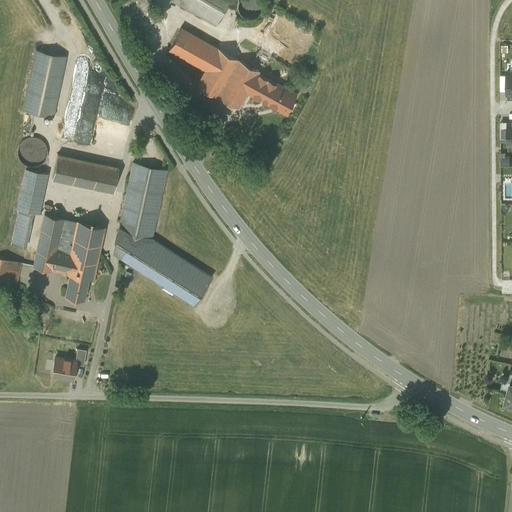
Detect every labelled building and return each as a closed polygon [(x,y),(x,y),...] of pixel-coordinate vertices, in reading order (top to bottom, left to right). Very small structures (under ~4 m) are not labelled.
[(69,10),(63,0),(60,0),(44,9),(51,20),(69,10)] [(228,0),(172,0),(215,24),(228,0)] [(261,10),(261,5),(260,1),(259,0),(239,0),(238,1),(238,6),(239,10),(241,14),(245,17),(250,18),(254,17),(258,14),(261,10)] [(217,47),(180,27),(169,48),(205,68),(217,47)] [(259,70),(217,47),(205,68),(197,84),(238,107),(247,91),(257,72),(259,70)] [(65,55),(36,49),(23,109),(52,116),(65,55)] [(295,93),(257,72),(247,91),(285,112),(295,93)] [(215,120),(187,104),(182,113),(210,129),(215,120)] [(34,136),(29,136),(23,138),(19,142),(17,147),(17,153),(20,158),(24,162),(29,164),(35,164),(40,162),(44,158),(46,153),(46,147),(44,142),(40,138),(34,136)] [(118,167),(57,154),(52,178),(113,191),(118,167)] [(167,170),(132,162),(117,231),(152,238),(167,170)] [(46,173),(26,168),(17,208),(19,208),(33,211),(38,212),(46,173)] [(33,211),(19,208),(11,244),(25,247),(33,211)] [(44,213),(33,265),(58,270),(57,248),(63,217),(44,213)] [(76,220),(63,217),(57,248),(58,270),(65,271),(65,272),(70,273),(88,277),(93,278),(104,226),(77,220),(76,220)] [(211,276),(152,238),(117,231),(113,250),(131,261),(195,302),(211,276)] [(19,261),(6,258),(2,278),(15,280),(19,261)] [(88,277),(70,273),(65,294),(83,298),(84,294),(85,290),(88,277)] [(76,359),(75,363),(84,365),(86,349),(77,347),(75,359),(76,359)] [(75,359),(55,356),(52,375),(73,378),(75,363),(76,359),(75,359)]
